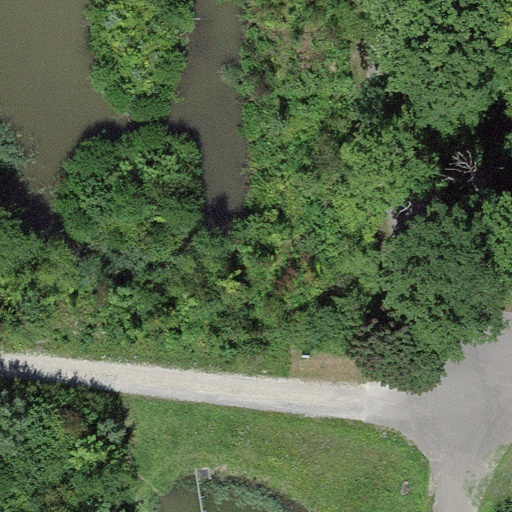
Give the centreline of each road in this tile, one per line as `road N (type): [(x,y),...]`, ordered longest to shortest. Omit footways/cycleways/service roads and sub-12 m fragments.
road 1 (track): [(0,367),(470,399)]
road 2 (track): [(381,0),(408,211),(470,399)]
